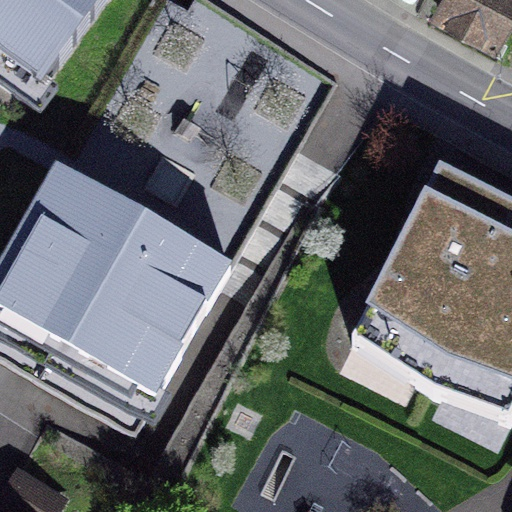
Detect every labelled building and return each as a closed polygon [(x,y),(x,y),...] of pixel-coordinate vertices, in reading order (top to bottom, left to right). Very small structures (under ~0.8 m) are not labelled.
[(99,0),(0,0),(0,62),(36,88),(99,0)] [(511,20),(511,0),(435,0),(422,27),(492,61),(511,20)] [(237,283),(38,181),(0,255),(0,343),(162,427),(237,283)] [(511,221),(441,186),(362,347),(511,420),(511,221)] [(0,506),(0,511),(64,511),(71,496),(14,473),(0,506)]
